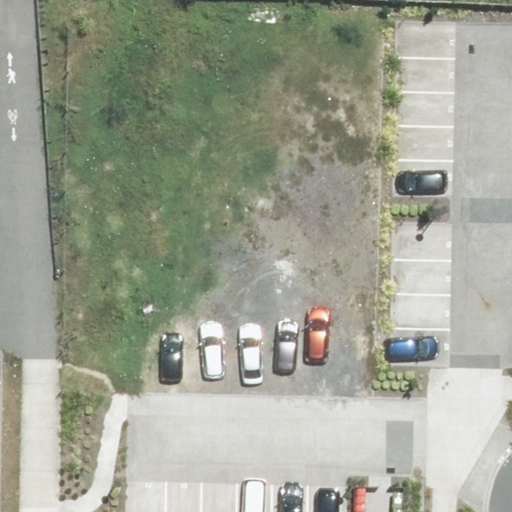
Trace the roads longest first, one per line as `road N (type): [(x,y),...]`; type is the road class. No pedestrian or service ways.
road 1 (residential): [(480,437),(487,34)]
road 2 (residential): [(480,437),(146,425)]
